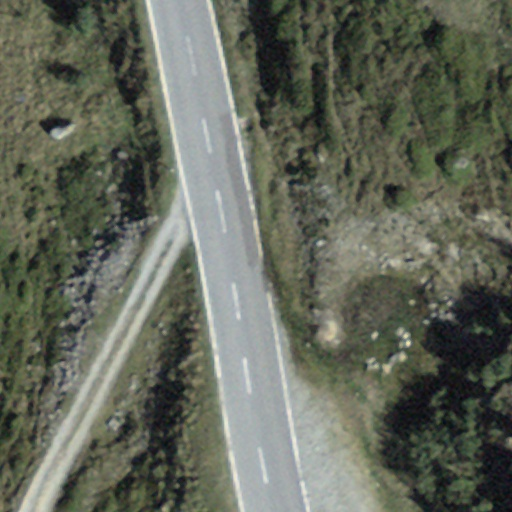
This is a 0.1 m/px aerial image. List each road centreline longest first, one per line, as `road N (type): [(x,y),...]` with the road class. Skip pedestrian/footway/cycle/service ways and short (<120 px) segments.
road 1 (tertiary): [(175,0),(273,511)]
road 2 (track): [(55,511),(211,170)]
